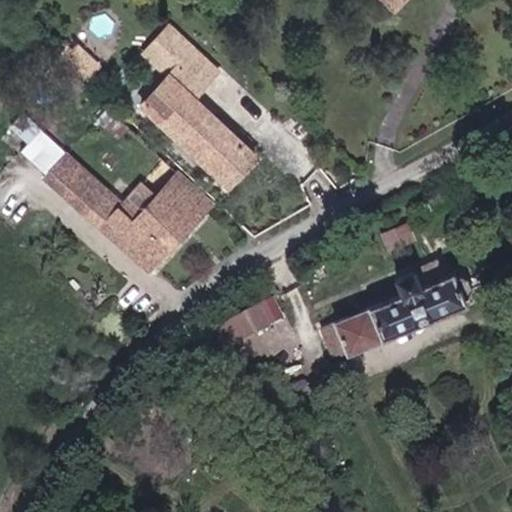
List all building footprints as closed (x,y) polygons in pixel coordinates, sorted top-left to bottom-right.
[(174,25),(149,51),(168,70),(192,94),(201,102),(209,110),(235,84),(174,25)] [(168,70),(138,102),(227,182),(256,151),(209,110),(201,102),(192,94),(168,70)] [(18,144),(36,164),(43,170),(66,145),(39,120),(18,144)] [(121,205),(125,200),(66,145),(43,170),(97,220),(149,269),(212,204),(175,168),(130,215),(121,205)] [(413,235),(407,219),(383,230),(390,245),(413,235)] [(343,246),(329,252),(340,277),(354,271),(343,246)] [(415,267),(422,284),(443,275),(436,258),(415,267)] [(422,284),(402,293),(417,327),(466,306),(465,300),(475,291),(470,278),(466,277),(455,279),(451,272),(443,275),(422,284)] [(339,359),(417,327),(402,293),(400,294),(360,311),(357,306),(350,309),(353,316),(324,326),(339,359)] [(280,298),(264,305),(272,323),(288,318),(280,298)]
